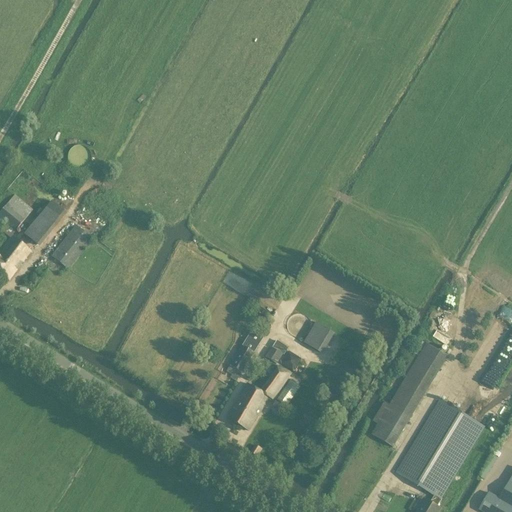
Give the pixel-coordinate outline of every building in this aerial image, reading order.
[(74,147),(73,148),(72,149),(71,150),(69,152),(69,153),(69,155),(68,156),(68,158),(68,160),(69,163),(70,165),(72,167),(73,168),(75,169),(77,169),(79,170),(84,170),(85,169),(88,167),(90,165),(91,162),(92,160),(92,159),(92,156),(91,153),(90,151),(88,149),(86,148),(84,147),(81,146),(79,146),(77,146),(74,147)] [(0,213),(0,219),(14,231),(32,210),(14,196),(0,213)] [(51,203),(24,236),(36,247),(64,214),(51,203)] [(12,236),(14,231),(6,224),(1,232),(10,238),(12,236)] [(68,270),(90,242),(74,229),(52,257),(68,270)] [(0,275),(8,281),(30,252),(12,236),(0,252),(0,275)] [(298,299),(310,299),(310,281),(299,280),(298,299)] [(317,322),(305,343),(319,352),(331,331),(317,322)] [(237,382),(263,338),(251,331),(227,373),(232,376),(231,379),(237,382)] [(378,425),(372,435),(393,448),(448,357),(427,344),(427,345),(422,342),(404,371),(409,374),(390,406),(384,403),(373,422),(378,425)] [(272,348),(266,358),(277,365),(283,356),(284,356),(289,349),(284,346),(279,353),(272,348)] [(290,351),(283,365),(296,371),(302,357),(290,351)] [(273,400),(291,374),(280,366),(261,392),(247,384),(227,419),(249,432),(269,398),(273,400)] [(208,391),(220,394),(224,381),(213,377),(208,391)] [(290,379),(277,400),(287,406),(301,386),(290,379)] [(437,507),(442,500),(443,501),(486,428),(442,402),(397,474),(434,497),(430,503),(425,500),(418,511),(439,511),(441,510),(437,507)] [(257,456),(261,449),(255,446),(251,453),(257,456)] [(511,511),(511,478),(498,504),(487,497),(480,511),(482,511),(511,511)]
